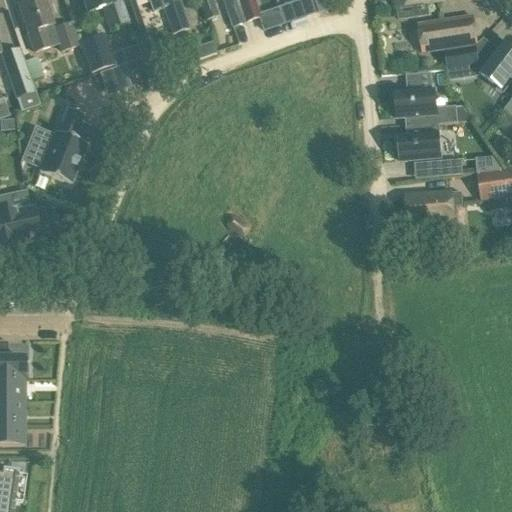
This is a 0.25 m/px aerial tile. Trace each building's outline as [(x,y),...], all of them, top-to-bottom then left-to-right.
[(43,0),(36,0),(18,6),(28,35),(36,56),(60,47),(62,53),(79,47),(71,24),(54,30),(43,0)] [(111,0),(82,0),(87,15),(103,9),(110,28),(128,22),(121,1),(113,4),(111,0)] [(149,0),(154,13),(164,9),(173,35),(189,30),(179,2),(173,5),(171,0),(149,0)] [(212,0),(198,0),(206,22),(219,18),(212,0)] [(251,0),(237,0),(245,24),(258,20),(251,0)] [(427,0),(394,0),(396,10),(428,5),(427,0)] [(238,5),(228,9),(234,28),(244,24),(238,5)] [(473,18),(418,27),(422,54),(443,51),(444,51),(468,48),(477,46),(473,18)] [(144,30),(134,34),(141,56),(152,53),(144,30)] [(104,35),(79,43),(91,75),(115,67),(104,35)] [(511,47),(506,43),(498,53),(495,51),(486,63),(488,65),(481,75),(503,93),(511,83),(511,47)] [(444,51),(443,51),(447,71),(471,68),(468,48),(444,51)] [(19,52),(6,57),(10,69),(6,70),(16,101),(33,95),(19,52)] [(126,65),(130,79),(135,77),(147,73),(142,60),(126,65)] [(397,120),(409,119),(410,129),(438,126),(458,125),(456,108),(436,110),(435,92),(420,93),(419,80),(406,81),(407,94),(395,95),(396,101),(393,101),(394,114),(397,114),(397,120)] [(0,120),(40,107),(37,99),(36,96),(0,107),(0,120)] [(511,101),(503,113),(509,118),(511,114),(511,101)] [(70,187),(86,146),(83,145),(90,127),(80,123),(83,117),(69,111),(59,135),(56,134),(49,148),(38,144),(29,166),(41,171),(39,174),(70,187)] [(14,120),(1,121),(1,132),(15,131),(14,120)] [(441,160),(438,126),(410,129),(411,137),(399,138),(399,144),(397,144),(398,157),(400,157),(401,163),(441,160)] [(462,163),(438,165),(439,178),(463,176),(462,163)] [(511,170),(476,175),(479,202),(511,197),(511,170)] [(451,195),(407,199),(409,227),(453,224),(452,206),(459,206),(458,195),(451,195)] [(39,236),(47,234),(45,226),(46,226),(44,220),(42,212),(34,214),(33,209),(9,215),(7,203),(0,204),(0,249),(28,243),(32,243),(32,242),(40,240),(39,236)] [(230,230),(193,230),(190,236),(190,249),(193,255),(230,255),(233,249),(233,236),(230,230)] [(23,382),(23,360),(0,359),(0,382),(21,382),(23,382)] [(23,404),(23,382),(21,382),(0,382),(0,403),(20,404),(23,404)] [(23,425),(23,404),(20,404),(0,403),(0,425),(21,425),(23,425)] [(0,448),(23,448),(23,425),(21,425),(0,425),(0,448)] [(0,511),(12,511),(17,477),(0,474),(0,511)]
